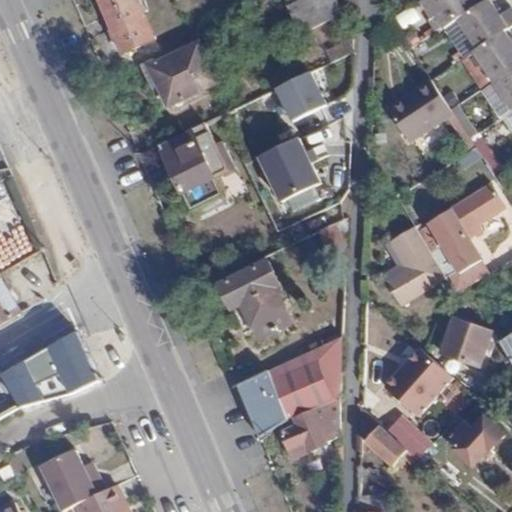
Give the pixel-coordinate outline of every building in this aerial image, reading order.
[(135,0),(99,0),(121,50),(152,36),(135,0)] [(287,0),(301,29),(344,7),(340,0),(287,0)] [(458,9),(471,0),(428,0),(433,6),(438,3),(445,17),(458,9)] [(471,0),(458,9),(476,39),(501,23),(511,16),(511,5),(509,0),(499,6),(495,0),(471,0)] [(473,41),(492,72),(511,59),(511,39),(501,23),(476,39),(473,41)] [(158,82),(168,103),(217,79),(197,40),(155,61),(152,55),(138,62),(150,86),(158,82)] [(511,101),(511,59),(492,72),(511,102),(511,101)] [(311,76),(278,92),(292,127),(327,110),(311,76)] [(432,81),(387,108),(411,150),(457,118),(432,81)] [(209,119),(159,143),(194,216),(231,199),(224,185),(238,177),(209,119)] [(505,123),(482,131),(487,145),(510,137),(505,123)] [(301,141),(257,163),(279,212),(323,190),(301,141)] [(492,179),(467,194),(481,219),(508,204),(492,179)] [(427,220),(435,233),(455,221),(459,232),(467,228),(481,219),(467,194),(427,220)] [(344,215),(316,228),(328,250),(344,242),(344,215)] [(451,258),(439,264),(453,292),(492,270),(467,228),(459,232),(455,221),(435,233),(451,258)] [(417,230),(391,245),(405,271),(387,283),(402,309),(445,285),(417,230)] [(274,257),(220,283),(239,325),(258,317),(273,351),(304,337),(279,285),(287,282),(274,257)] [(0,278),(0,321),(19,310),(0,278)] [(450,316),(446,331),(484,341),(489,327),(450,316)] [(511,326),(498,338),(511,361),(511,326)] [(484,341),(446,331),(440,350),(479,361),(484,341)] [(293,416),(338,397),(341,336),(235,382),(256,431),(293,416)] [(14,384),(28,404),(90,378),(71,338),(48,350),(56,362),(14,384)] [(420,352),(386,391),(417,420),(453,380),(420,352)] [(336,435),(338,397),(293,416),(296,424),(279,432),(291,459),(329,444),(327,439),(336,435)] [(386,434),(365,413),(365,442),(398,474),(412,460),(386,434)] [(400,418),(386,434),(412,460),(418,465),(436,447),(400,418)] [(483,418),(456,449),(473,464),(489,448),(490,449),(503,435),(483,418)] [(77,453),(43,469),(64,511),(73,511),(77,510),(108,495),(102,481),(93,485),(77,453)] [(108,495),(77,510),(77,511),(125,511),(130,510),(119,489),(108,495)]
